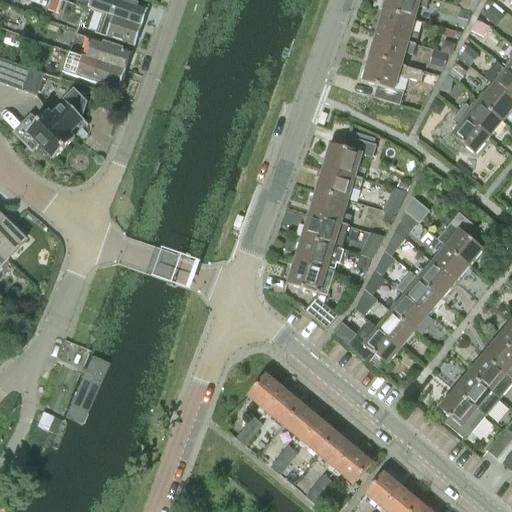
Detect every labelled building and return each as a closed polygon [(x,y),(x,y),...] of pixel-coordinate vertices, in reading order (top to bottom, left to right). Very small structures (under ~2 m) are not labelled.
[(144,29),(151,9),(121,0),(94,0),(90,12),(103,16),(144,29)] [(427,11),(429,1),(424,0),(386,0),(383,13),(415,22),(419,9),(427,11)] [(483,17),(496,28),(504,18),(491,7),(483,17)] [(411,36),(415,22),(383,13),(376,36),(416,48),(419,38),(411,36)] [(138,49),(144,29),(103,16),(96,36),(138,49)] [(442,29),(461,35),(464,26),(448,21),(447,22),(445,21),(442,29)] [(489,29),(476,22),(470,34),(482,41),(489,29)] [(413,57),(416,48),(376,36),(369,59),(401,69),(402,68),(406,55),(413,57)] [(88,60),(129,73),(135,53),(95,40),(88,60)] [(123,92),(129,73),(88,60),(69,54),(63,73),(123,92)] [(422,74),(402,68),(401,69),(369,59),(362,84),(377,89),(374,99),(400,107),(404,95),(395,93),(400,78),(419,84),(422,74)] [(5,62),(0,76),(0,85),(6,88),(15,65),(5,62)] [(15,65),(6,88),(17,92),(25,69),(15,65)] [(25,69),(17,92),(27,96),(35,73),(25,69)] [(511,104),(511,76),(507,72),(493,88),(511,104)] [(35,73),(27,96),(36,99),(45,76),(35,73)] [(503,124),(511,113),(511,104),(493,88),(480,104),(503,124)] [(26,135),(53,162),(74,141),(76,139),(72,135),(85,122),(83,120),(88,104),(74,91),(63,102),(64,103),(52,116),(49,113),(47,115),(26,135)] [(440,116),(445,105),(435,100),(429,111),(432,112),(440,116)] [(490,140),(503,124),(480,104),(466,121),(490,140)] [(476,157),(490,140),(466,121),(453,137),(476,157)] [(373,160),(377,148),(349,139),(345,151),(331,147),(323,171),(362,182),(366,172),(358,170),(362,157),(373,160)] [(359,192),(362,182),(323,171),(316,194),(349,203),(353,190),(359,192)] [(394,217),(405,195),(394,189),(383,212),(394,217)] [(345,216),(349,203),(316,194),(309,217),(349,229),(352,218),(345,216)] [(412,199),(405,213),(406,214),(408,216),(418,224),(425,216),(428,212),(413,200),(412,199)] [(446,248),(469,268),(484,251),(475,243),(483,234),(459,214),(450,225),(437,241),(446,248)] [(408,216),(401,225),(412,233),(418,224),(408,216)] [(342,252),(349,229),(309,217),(302,240),(334,250),(342,252)] [(0,254),(3,257),(20,239),(0,219),(0,254)] [(392,259),(405,242),(405,241),(396,234),(386,254),(392,259)] [(330,262),(334,250),(302,240),(295,263),(334,275),(337,265),(330,262)] [(456,285),(469,268),(446,248),(432,265),(456,285)] [(396,262),(392,259),(386,254),(375,273),(382,279),(396,262)] [(367,271),(371,261),(359,257),(355,270),(366,274),(367,271)] [(295,263),(288,286),(319,295),(317,301),(306,314),(310,317),(327,332),(335,323),(339,319),(325,307),(327,298),(334,275),(295,263)] [(442,301),(456,285),(432,265),(419,281),(442,301)] [(371,280),(365,292),(372,298),(385,282),(375,274),(371,280)] [(442,301),(419,281),(411,274),(397,290),(405,297),(429,317),(442,301)] [(365,292),(355,312),(363,319),(377,302),(372,298),(365,292)] [(415,334),(429,317),(405,297),(391,314),(415,334)] [(401,350),(415,334),(391,314),(378,330),(377,330),(401,350)] [(377,330),(378,330),(369,323),(349,348),(369,365),(376,357),(387,367),(401,350),(377,330)] [(511,351),(511,323),(498,340),(511,351)] [(506,375),(511,368),(511,351),(498,340),(484,357),(506,375)] [(511,385),(511,380),(506,376),(506,375),(484,357),(469,375),(500,400),(511,385)] [(110,367),(91,358),(66,418),(86,426),(110,367)] [(469,375),(454,393),(485,418),(500,400),(469,375)] [(266,413),(285,392),(267,377),(249,398),(266,413)] [(284,428),(302,406),(285,392),(266,413),(284,428)] [(471,436),(485,418),(454,393),(440,410),(450,418),(445,424),(466,442),(471,436)] [(301,442),(319,421),(302,406),(284,428),(301,442)] [(254,419),(245,430),(254,437),(263,427),(254,419)] [(319,457),(337,435),(319,421),(301,442),(319,457)] [(245,430),(236,441),(245,448),(254,437),(245,430)] [(497,461),(511,442),(511,440),(504,433),(488,453),(497,461)] [(336,472),(354,450),(337,435),(319,457),(336,472)] [(289,448),(280,459),(285,463),(289,466),(298,456),(293,452),(289,448)] [(354,450),(336,472),(354,486),(372,465),(354,450)] [(511,473),(511,472),(511,454),(502,466),(511,473)] [(289,466),(285,463),(280,459),(271,470),(276,473),(280,477),(289,466)] [(384,511),(402,489),(384,475),(366,496),(384,511)] [(324,477),(315,488),(319,492),(324,496),(333,485),(328,481),(324,477)] [(315,488),(306,499),(310,503),(315,507),(324,496),(319,492),(315,488)] [(384,511),(412,511),(420,504),(402,489),(384,511)]
